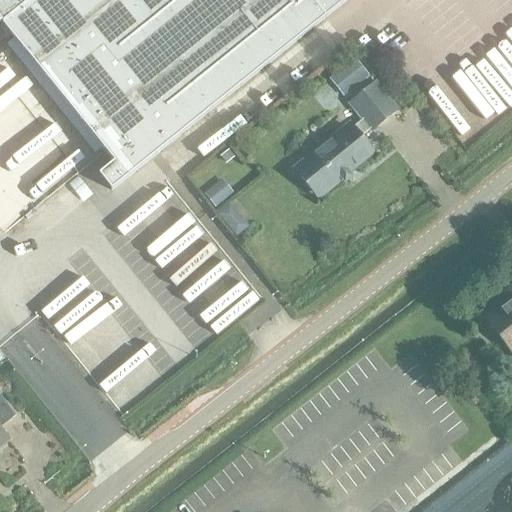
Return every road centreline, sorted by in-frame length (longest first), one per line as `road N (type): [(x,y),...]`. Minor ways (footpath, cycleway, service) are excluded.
road 1 (tertiary): [(82,511),(511,175)]
road 2 (unknown): [(0,280),(98,208),(139,195),(187,229),(247,302)]
